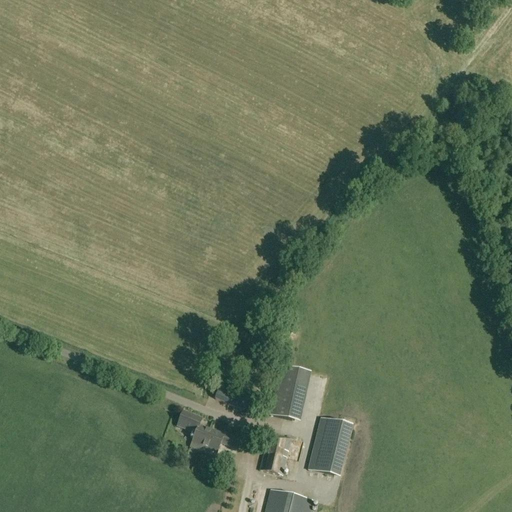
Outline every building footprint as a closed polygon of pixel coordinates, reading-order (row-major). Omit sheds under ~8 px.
[(258,362),(264,350),(256,346),(252,354),(250,358),(258,362)] [(230,376),(240,353),(229,348),(218,371),(230,376)] [(291,419),(306,421),(311,390),(330,393),(333,376),(291,368),(287,390),(296,391),(291,419)] [(243,411),(248,396),(221,384),(215,399),(243,411)] [(183,412),(177,427),(196,434),(202,420),(183,412)] [(347,426),(322,419),(309,471),(334,477),(347,426)] [(239,441),(199,426),(191,448),(200,451),(202,447),(217,453),(221,443),(236,449),(239,441)] [(283,477),(292,439),(268,434),(259,471),(283,477)] [(265,511),(309,511),(313,502),(271,491),(265,511)]
